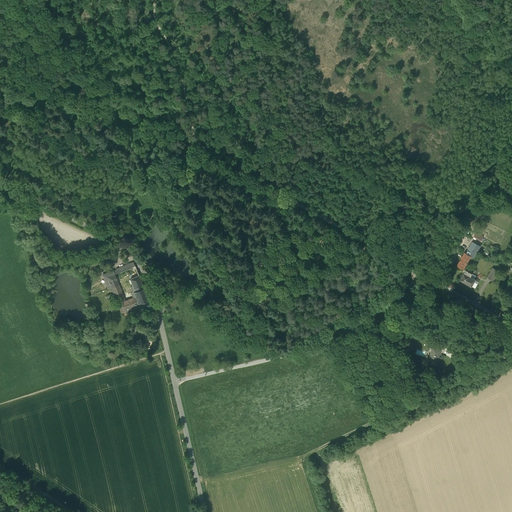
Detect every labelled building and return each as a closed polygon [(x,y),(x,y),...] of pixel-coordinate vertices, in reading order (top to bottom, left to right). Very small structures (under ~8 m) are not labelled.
[(395,208),(405,209),(406,202),(396,201),(395,208)] [(476,232),(473,237),(481,241),(483,236),(476,232)] [(458,266),(463,269),(465,266),(470,257),(473,258),(480,246),(473,242),(466,253),(464,253),(457,266),(458,266)] [(133,262),(113,270),(115,274),(135,266),(133,262)] [(487,278),(493,281),(497,274),(496,274),(498,271),(493,268),(487,278)] [(125,302),(115,274),(113,270),(103,274),(108,288),(111,287),(120,310),(138,304),(136,299),(134,300),(128,302),(127,301),(125,302)] [(459,280),(471,287),(475,280),(470,277),(472,274),(465,270),(459,280)] [(134,290),(135,291),(144,288),(139,276),(130,279),(133,286),(130,287),(132,291),(134,290)] [(136,299),(138,304),(148,300),(144,288),(135,291),(134,292),(131,293),(134,300),(136,299)] [(120,310),(122,314),(131,311),(132,313),(141,309),(140,308),(150,304),(148,300),(138,304),(120,310)] [(441,350),(443,351),(444,347),(431,342),(430,346),(433,347),(441,350)] [(428,362),(436,365),(441,350),(433,347),(434,348),(432,355),(430,354),(428,362)]
